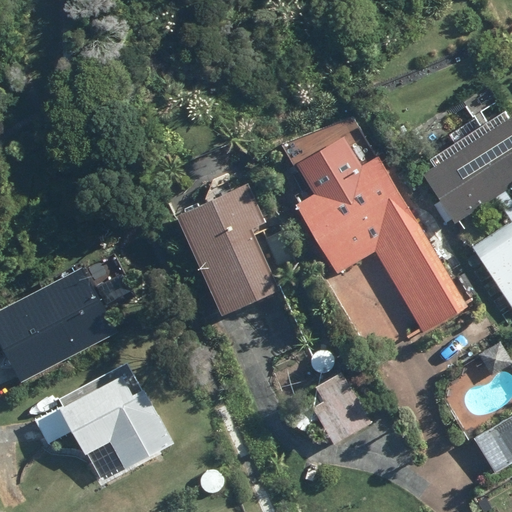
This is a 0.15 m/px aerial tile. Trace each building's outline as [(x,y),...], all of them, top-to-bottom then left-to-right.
[(511,105),(436,155),(441,163),(429,170),(446,198),(437,203),(448,221),(458,215),(460,219),(500,194),(509,209),(511,207),(511,105)] [(473,303),(383,151),(382,153),(374,139),(354,151),(362,164),(302,200),(343,270),(381,248),(428,330),(473,303)] [(184,210),(228,312),(287,286),(259,223),(272,217),(255,179),(184,210)] [(511,301),(511,221),(475,244),(511,301)] [(90,262),(0,308),(0,330),(26,382),(125,331),(90,262)] [(484,350),(496,372),(511,363),(511,349),(505,337),(484,350)] [(326,344),(321,344),(318,345),(316,347),(314,349),(312,351),(311,353),(310,356),(309,358),(309,361),(310,364),(311,366),(312,369),(314,371),(316,373),(318,374),(321,375),(323,376),(326,376),(329,375),(331,375),(334,373),(336,372),(338,370),(339,368),(341,365),(341,363),(341,360),(341,357),(341,354),(340,352),(338,350),(336,348),(334,346),(332,345),(329,344),(326,344)] [(132,360),(66,395),(70,402),(40,418),(53,442),(80,427),(105,475),(128,464),(129,467),(179,441),(151,386),(147,388),(132,360)] [(376,419),(347,368),(321,383),(329,397),(317,404),(338,440),(376,419)] [(499,470),(511,461),(511,417),(479,437),(499,470)] [(215,466),(209,467),(207,468),(204,470),(202,471),(200,473),(199,476),(198,478),(198,481),(198,484),(198,486),(199,489),(201,491),(202,494),(204,495),(207,497),(209,498),(212,498),(214,499),(217,498),(220,497),(222,496),(224,495),(226,493),(228,490),(229,488),(230,485),(230,483),(230,480),(229,477),(228,475),(227,472),(225,470),(223,469),(220,468),(217,467),(215,466)]
